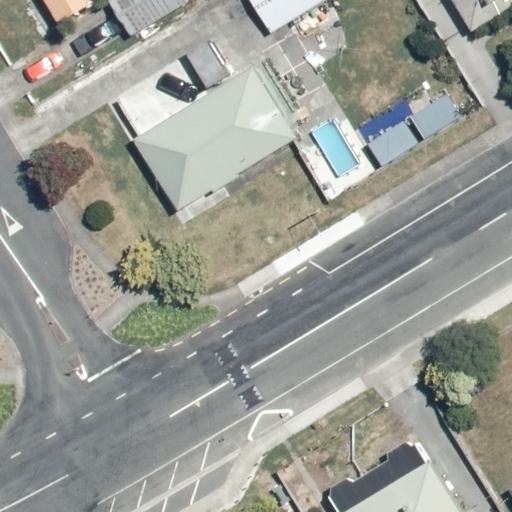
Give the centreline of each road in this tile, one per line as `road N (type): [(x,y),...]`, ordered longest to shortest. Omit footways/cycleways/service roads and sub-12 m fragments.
road 1 (residential): [(120,445),(511,206)]
road 2 (residential): [(120,445),(0,245)]
road 3 (residential): [(0,510),(120,445)]
